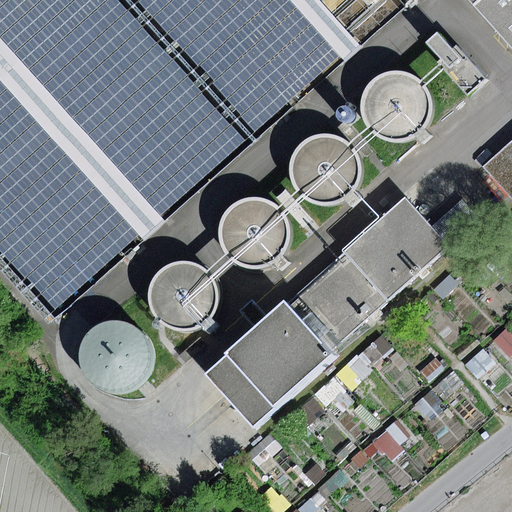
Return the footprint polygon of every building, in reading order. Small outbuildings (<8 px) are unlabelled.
[(511,0),(468,0),(511,48),(511,0)] [(453,48),(441,35),(429,45),(442,60),(438,63),(468,96),(487,80),(456,46),(453,48)] [(388,143),(400,144),(412,141),(423,134),(430,124),(434,112),(434,100),(430,88),(422,78),(412,72),(400,69),(388,70),(376,75),(367,83),(361,94),(359,106),(361,119),(367,130),(377,138),(388,143)] [(317,207),(330,208),(342,205),(352,198),(360,188),(364,176),(363,164),(359,152),(352,143),(341,136),(329,133),(317,134),(306,139),(296,148),(291,158),(289,171),(291,183),(297,194),(306,202),(317,207)] [(511,141),(483,167),(511,199),(511,141)] [(245,270),(258,271),(270,268),(280,261),(287,251),(291,239),(291,227),(287,215),(280,206),(269,199),(257,196),(245,197),(233,202),(224,211),(219,222),(217,234),(219,246),(225,257),(234,265),(245,270)] [(405,199),(288,306),(333,354),(450,248),(431,227),(405,199)] [(461,200),(431,227),(450,248),(454,252),(484,225),(461,200)] [(173,331),(185,333),(196,330),(206,324),(213,315),(218,305),(218,293),(215,282),(208,273),(198,266),(187,263),(175,263),(165,268),(156,275),(150,285),(148,296),(149,308),(154,318),(163,326),(173,331)] [(285,302),(206,376),(254,428),(333,354),(288,306),(285,302)] [(160,361),(130,306),(76,335),(107,390),(160,361)] [(200,338),(181,355),(188,362),(206,345),(200,338)]
